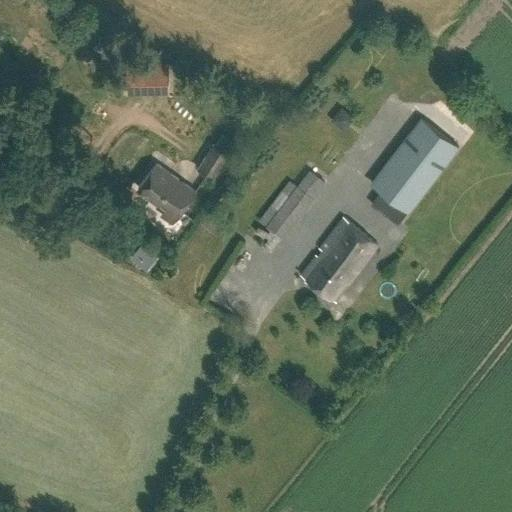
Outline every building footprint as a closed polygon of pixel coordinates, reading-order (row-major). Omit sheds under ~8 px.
[(337,121),(348,130),(356,119),(345,111),(337,121)] [(460,146),(422,116),(371,182),(409,212),(460,146)] [(229,153),(213,143),(197,168),(213,178),(229,153)] [(195,191),(155,163),(138,188),(167,208),(162,215),(173,223),(195,191)] [(298,185),(278,210),(272,204),(259,220),(271,230),(266,236),(269,238),(265,243),(272,249),(314,198),(298,185)] [(378,245),(344,219),(322,248),(324,250),(303,277),(338,303),(351,286),(348,284),(378,245)]
